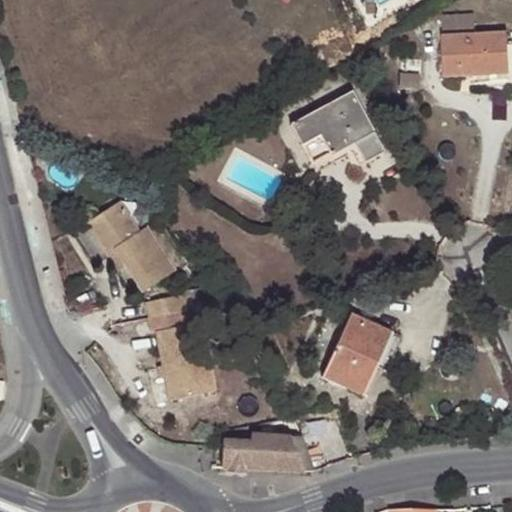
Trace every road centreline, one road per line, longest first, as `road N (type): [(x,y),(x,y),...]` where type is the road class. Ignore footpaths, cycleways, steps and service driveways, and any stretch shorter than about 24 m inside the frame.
road 1 (tertiary): [(170,499),(34,325)]
road 2 (tertiary): [(374,481),(271,506),(180,504)]
road 3 (tertiary): [(34,325),(96,453),(108,506)]
road 4 (tertiary): [(34,325),(0,186)]
road 5 (tertiary): [(374,481),(511,465)]
road 6 (tertiary): [(34,325),(29,405),(0,448)]
